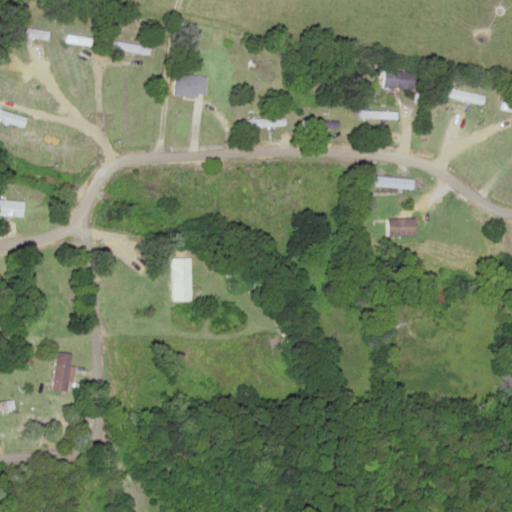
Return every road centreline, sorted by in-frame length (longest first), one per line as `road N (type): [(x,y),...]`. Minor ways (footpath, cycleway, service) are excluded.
road 1 (residential): [(68,229),(116,159),(259,149),(383,151),(432,166),(483,202),(511,209)]
road 2 (residential): [(99,439),(91,264),(68,229)]
